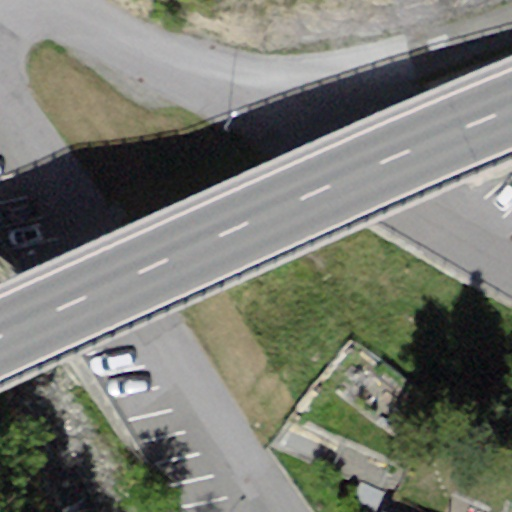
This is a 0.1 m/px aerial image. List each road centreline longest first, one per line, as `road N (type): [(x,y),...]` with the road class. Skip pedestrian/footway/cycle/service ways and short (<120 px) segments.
road 1 (primary): [(511,107),(0,334)]
road 2 (residential): [(0,90),(270,511)]
road 3 (track): [(511,18),(370,65),(211,89)]
road 4 (residential): [(258,118),(80,22),(16,0)]
